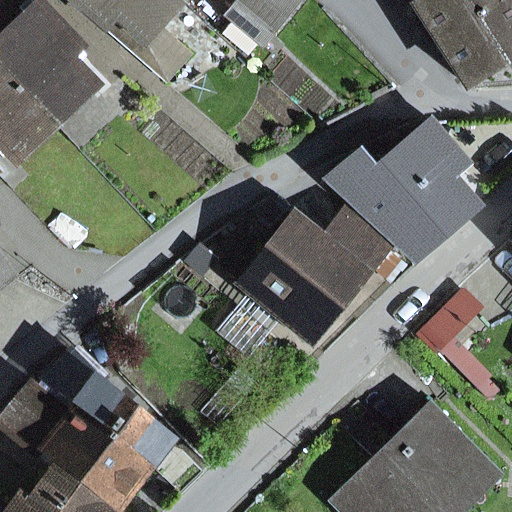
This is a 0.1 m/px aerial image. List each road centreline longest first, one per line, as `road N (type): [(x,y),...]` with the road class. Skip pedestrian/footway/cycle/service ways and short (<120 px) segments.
road 1 (residential): [(0,382),(251,183),(428,98)]
road 2 (residential): [(511,203),(195,511)]
road 3 (residential): [(342,0),(428,98)]
